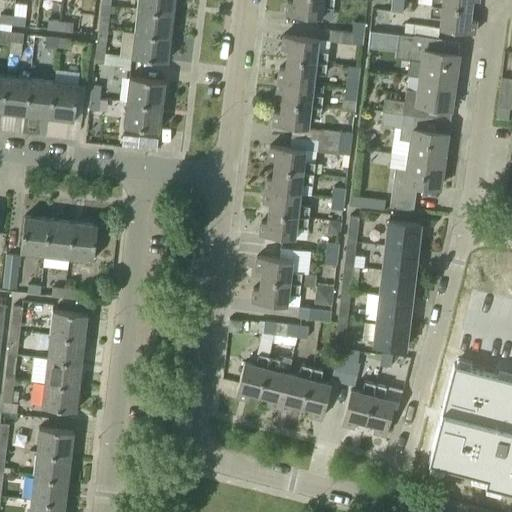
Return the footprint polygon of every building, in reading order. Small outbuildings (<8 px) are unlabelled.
[(137,0),(137,7),(173,12),(174,0),(137,0)] [(293,0),(293,1),(288,0),(286,0),(285,12),(321,17),(322,6),(332,7),(332,0),(293,0)] [(402,12),(403,0),(399,0),(391,0),(390,10),(402,12)] [(430,0),(431,4),(470,8),(471,0),(430,0)] [(438,28),(439,28),(454,29),(474,32),(476,19),(469,18),(470,8),(431,4),(429,15),(440,16),(438,27),(438,28)] [(137,7),(134,31),(170,35),(173,12),(137,7)] [(0,15),(0,23),(11,24),(13,14),(0,13),(0,15)] [(26,16),(13,14),(11,24),(12,25),(25,26),(26,16)] [(98,27),(107,28),(109,15),(100,14),(98,27)] [(59,30),(60,20),(48,18),(47,28),(59,30)] [(73,22),(60,20),(59,30),(72,31),(73,22)] [(351,31),(364,33),(365,22),(353,20),(351,31)] [(437,37),(439,28),(438,28),(438,27),(405,22),(404,34),(413,35),(435,38),(437,38),(437,37)] [(104,52),(107,28),(98,27),(94,62),(129,66),(130,55),(104,52)] [(364,33),(351,31),(331,28),(329,40),(362,45),(364,33)] [(0,29),(0,38),(10,40),(11,31),(0,29)] [(11,31),(10,40),(22,41),(23,33),(11,31)] [(167,60),(170,35),(134,31),(131,56),(147,57),(167,60)] [(437,38),(435,38),(413,35),(404,34),(398,33),(395,58),(404,59),(401,73),(419,76),(418,76),(453,81),(457,53),(435,50),(437,38)] [(286,57),(325,62),(326,52),(328,52),(329,40),(319,38),(282,34),(281,47),(287,48),(286,57)] [(57,46),(58,37),(46,35),(45,44),(57,46)] [(71,38),(58,37),(57,46),(70,47),(71,38)] [(277,78),(313,83),(314,72),(324,73),(325,62),(286,57),(285,67),(279,66),(277,78)] [(348,65),(345,87),(357,88),(360,66),(348,65)] [(25,113),(29,77),(6,74),(1,110),(25,113)] [(162,104),(164,80),(129,76),(126,100),(162,104)] [(382,110),(426,117),(427,104),(449,107),(453,81),(418,76),(416,91),(406,89),(404,100),(384,97),(382,110)] [(497,105),(509,107),(511,83),(511,77),(501,76),(497,105)] [(49,116),(53,80),(29,77),(25,113),(49,116)] [(277,78),(276,91),(282,91),(281,101),(320,105),(321,95),(312,94),(313,83),(277,78)] [(78,83),(53,80),(49,116),(73,119),(78,83)] [(100,97),(101,84),(91,83),(89,96),(100,97)] [(357,88),(345,87),(342,109),(354,111),(357,88)] [(109,98),(100,97),(89,96),(88,109),(98,110),(108,111),(109,98)] [(159,129),(162,104),(126,100),(123,125),(159,129)] [(319,116),(320,105),(281,101),(280,111),(273,110),(272,123),(308,127),(310,115),(319,116)] [(382,110),(382,115),(381,124),(400,126),(399,139),(410,141),(408,155),(442,160),(446,132),(424,129),(426,117),(382,110)] [(318,139),(350,143),(354,116),(346,115),(344,131),(320,128),(318,139)] [(123,134),(122,145),(138,147),(139,136),(123,134)] [(349,154),(350,143),(318,139),(317,150),(349,154)] [(273,168),(312,172),(313,163),(304,162),(306,149),(269,145),(268,157),(274,158),(273,168)] [(408,155),(406,170),(395,168),(390,205),(413,209),(416,183),(438,186),(442,160),(408,155)] [(312,172),(273,168),(272,177),(266,176),(264,189),(300,193),(301,183),(310,184),(312,172)] [(332,197),(344,198),(345,187),(333,185),(332,197)] [(268,211),(306,216),(307,206),(299,205),(300,193),(264,189),(263,201),(269,201),(268,211)] [(385,198),(350,194),(349,204),(384,208),(385,198)] [(343,209),(344,198),(332,197),(330,208),(343,209)] [(304,228),(306,216),(268,211),(267,221),(260,220),(259,233),(295,237),(296,227),(304,228)] [(44,253),(49,217),(24,214),(20,250),(44,253)] [(350,214),(347,240),(356,241),(359,215),(350,214)] [(68,256),(72,220),(49,217),(44,253),(68,256)] [(416,248),(419,223),(386,219),(383,244),(416,248)] [(68,256),(73,256),(93,259),(97,223),(72,220),(68,256)] [(356,241),(347,240),(344,264),(353,265),(356,241)] [(327,241),(325,252),(337,253),(339,242),(327,241)] [(380,269),(413,272),(416,248),(383,244),(380,269)] [(336,264),(337,253),(325,252),(324,263),(336,264)] [(17,282),(18,264),(19,264),(20,254),(6,253),(3,286),(11,287),(11,290),(16,291),(17,282)] [(260,278),(300,283),(314,285),(316,273),(291,270),(292,259),(256,255),(255,267),(261,268),(260,278)] [(350,290),(353,265),(344,264),(341,289),(350,290)] [(413,272),(380,269),(377,293),(411,297),(413,272)] [(271,302),(299,305),(300,294),(298,294),(300,283),(260,278),(259,288),(253,287),(251,300),(271,302)] [(17,282),(16,291),(27,292),(40,293),(41,284),(28,283),(17,282)] [(64,296),(65,287),(52,285),(51,294),(64,296)] [(64,296),(76,297),(77,288),(65,287),(64,296)] [(338,313),(347,314),(350,290),(341,289),(338,313)] [(411,297),(377,293),(375,318),(408,322),(411,297)] [(10,329),(19,330),(22,305),(13,304),(10,329)] [(299,305),(298,316),(330,320),(331,309),(299,305)] [(49,333),(84,337),(87,313),(52,309),(49,333)] [(344,339),(347,314),(338,313),(335,338),(344,339)] [(375,318),(372,343),(405,347),(408,322),(375,318)] [(264,320),(263,332),(274,333),(275,321),(264,320)] [(285,334),(292,335),(294,323),(286,323),(285,334)] [(294,323),(292,335),(307,337),(309,325),(294,323)] [(19,330),(10,329),(7,352),(17,353),(19,330)] [(46,357),(81,361),(84,337),(49,333),(46,357)] [(349,348),(337,347),(336,357),(348,359),(349,348)] [(348,359),(358,360),(359,349),(349,348),(348,359)] [(17,353),(7,352),(5,376),(14,377),(17,353)] [(393,354),(381,352),(379,364),(391,365),(393,354)] [(268,356),(256,353),(253,363),(244,360),(235,395),(247,398),(249,391),(259,394),(268,356)] [(277,358),(268,356),(259,394),(268,396),(266,403),(278,406),(287,372),(291,357),(278,354),(277,358)] [(44,381),(79,385),(81,361),(46,357),(44,381)] [(336,357),(330,378),(342,381),(348,359),(336,357)] [(342,381),(354,384),(360,361),(358,360),(348,359),(342,381)] [(511,377),(453,362),(428,460),(486,475),(484,482),(511,488),(511,377)] [(301,405),(311,367),(299,364),(296,374),(287,372),(278,406),(290,409),(292,402),(301,405)] [(301,405),(311,407),(309,414),(321,417),(330,383),(317,380),(320,369),(311,367),(301,405)] [(11,401),(14,377),(5,376),(2,400),(11,401)] [(76,409),(79,385),(44,381),(41,405),(76,409)] [(355,419),(365,421),(374,384),(363,381),(360,391),(350,389),(341,422),(354,425),(355,419)] [(384,386),(374,384),(365,421),(374,424),(373,430),(385,433),(394,399),(382,396),(384,386)] [(0,445),(6,447),(13,448),(13,446),(29,448),(30,437),(7,435),(9,422),(0,421),(0,445)] [(36,450),(70,454),(73,430),(38,426),(36,450)] [(36,450),(33,474),(68,478),(70,454),(36,450)] [(33,474),(30,498),(65,502),(68,478),(33,474)] [(30,498),(28,511),(63,511),(65,502),(30,498)]
